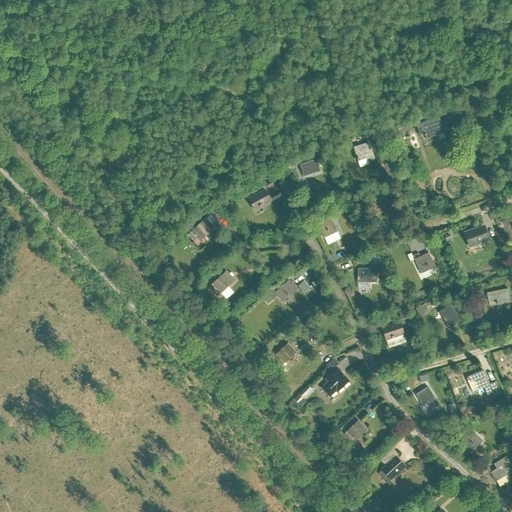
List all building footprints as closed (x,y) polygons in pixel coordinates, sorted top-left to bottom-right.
[(438,117),(415,124),(416,127),(419,136),(424,134),(426,139),(437,135),(439,141),(445,139),(439,120),(438,117)] [(406,136),(402,124),(395,127),(398,138),(406,136)] [(369,142),(353,147),(357,161),(366,159),(367,162),(374,159),(369,142)] [(316,159),(299,165),(303,177),(320,171),(316,160),(316,159)] [(274,185),(271,180),(265,183),(268,188),(274,185)] [(271,201),(264,189),(247,199),(254,210),(271,201)] [(374,216),(390,209),(386,199),(370,206),(374,216)] [(323,238),(338,231),(331,217),(316,224),(323,238)] [(199,241),(214,228),(211,224),(205,218),(191,232),(188,235),(193,241),(196,238),(199,241)] [(484,225),(464,232),(469,248),(489,240),(484,225)] [(418,253),(412,256),(421,274),(435,267),(428,252),(420,257),(418,253)] [(376,268),(357,268),(357,282),(376,282),(376,268)] [(235,280),(226,271),(211,284),(214,288),(212,290),(217,296),(235,280)] [(288,280),(273,293),(282,302),(297,289),(288,280)] [(303,281),(298,286),(305,293),(310,288),(303,281)] [(511,302),(508,288),(486,292),(488,301),(495,299),(497,305),(511,302)] [(454,302),(454,303),(460,299),(456,292),(449,296),(453,303),(454,302)] [(450,305),(439,312),(449,328),(460,321),(450,305)] [(238,319),(235,322),(241,329),(244,326),(238,319)] [(388,348),(405,342),(399,322),(382,328),(388,348)] [(296,353),(287,343),(275,354),(278,357),(284,364),(296,353)] [(280,368),(284,364),(278,357),(273,361),(280,368)] [(348,381),(342,374),(340,372),(337,368),(325,379),(327,381),(320,387),(329,397),(336,391),(337,391),(348,381)] [(446,372),(449,379),(455,376),(452,369),(446,372)] [(466,377),(468,383),(472,392),(477,390),(483,387),(487,395),(493,393),(494,397),(501,394),(495,382),(489,384),(483,370),(466,377)] [(420,391),(415,394),(422,405),(428,402),(432,409),(439,405),(425,383),(418,388),(420,391)] [(312,390),(307,385),(298,393),(303,399),(312,390)] [(300,406),(305,402),(297,394),(293,398),(300,406)] [(367,430),(358,420),(346,432),(348,434),(345,437),(351,444),(367,430)] [(482,440),(471,429),(459,441),(471,452),(482,440)] [(385,481),(388,478),(389,479),(405,465),(396,455),(389,462),(385,465),(381,469),(381,470),(378,473),(385,481)] [(384,463),(385,465),(389,462),(384,456),(380,459),(383,463),(384,463)] [(496,469),(490,473),(496,482),(499,487),(509,481),(511,479),(511,465),(509,461),(506,456),(493,464),(496,469)]
